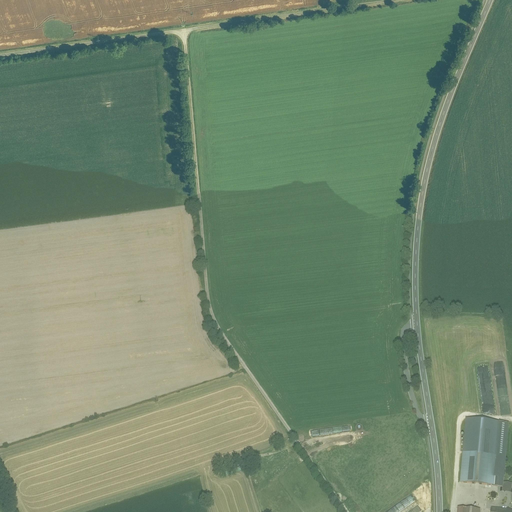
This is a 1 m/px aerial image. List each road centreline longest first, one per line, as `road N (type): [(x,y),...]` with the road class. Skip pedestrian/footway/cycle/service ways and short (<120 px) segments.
road 1 (residential): [(347,511),(211,312),(184,30)]
road 2 (tertiary): [(416,321),(421,192),(437,126),(489,0)]
road 3 (residential): [(393,0),(184,30)]
road 4 (residential): [(184,30),(0,55)]
